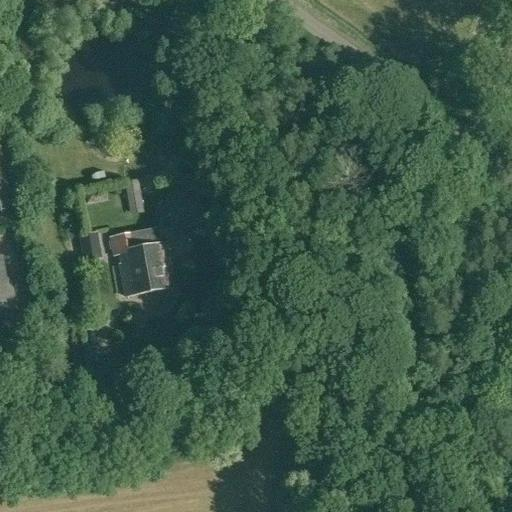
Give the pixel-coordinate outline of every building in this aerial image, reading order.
[(0,212),(14,210),(4,161),(5,161),(3,147),(0,147),(0,212)] [(130,216),(144,214),(144,211),(139,180),(124,183),(130,216)] [(170,232),(203,226),(198,199),(166,205),(170,232)] [(161,245),(158,230),(111,239),(115,256),(119,256),(121,266),(120,266),(126,297),(174,288),(166,244),(161,245)] [(110,267),(111,237),(91,236),(90,267),(110,267)] [(7,280),(3,258),(0,258),(0,320),(12,318),(10,303),(15,302),(11,279),(7,280)]
